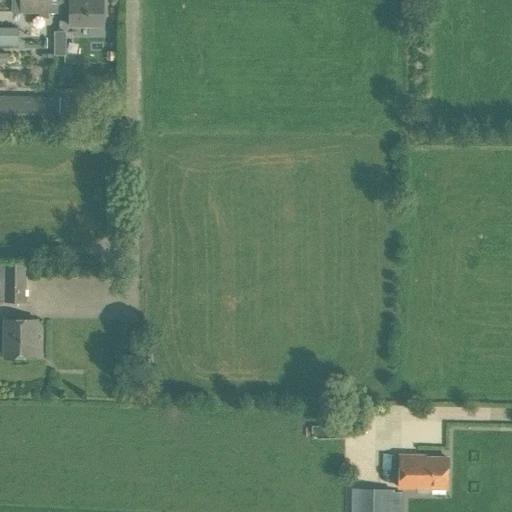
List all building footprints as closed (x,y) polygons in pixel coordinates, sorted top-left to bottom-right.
[(12,0),(13,11),(60,11),(60,0),(12,0)] [(60,0),(60,11),(69,11),(69,25),(103,26),(102,0),(60,0)] [(0,45),(19,46),(19,28),(0,28),(0,45)] [(0,93),(0,128),(57,130),(58,95),(0,93)] [(0,263),(0,299),(23,300),(24,264),(0,263)] [(3,319),(2,355),(34,355),(35,319),(3,319)] [(400,455),(400,488),(418,488),(418,487),(447,488),(448,458),(419,457),(419,455),(400,455)] [(363,489),(362,511),(402,511),(403,492),(393,492),(393,490),(363,489)]
